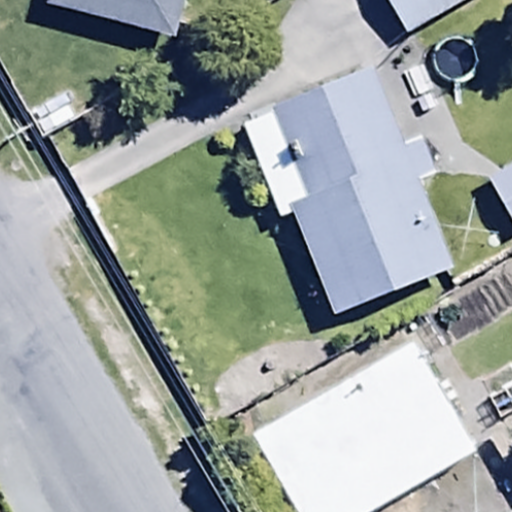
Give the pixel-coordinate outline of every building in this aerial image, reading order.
[(42,0),(39,14),(166,47),(178,0),(42,0)] [(381,0),(403,39),(467,0),(381,0)] [(399,157),(368,72),(233,127),(270,220),(284,214),(328,322),(445,274),(411,191),(433,182),(419,149),(399,157)] [(511,166),(475,188),(505,239),(511,234),(511,166)] [(372,511),(470,454),(404,344),(242,436),(287,511),(372,511)]
